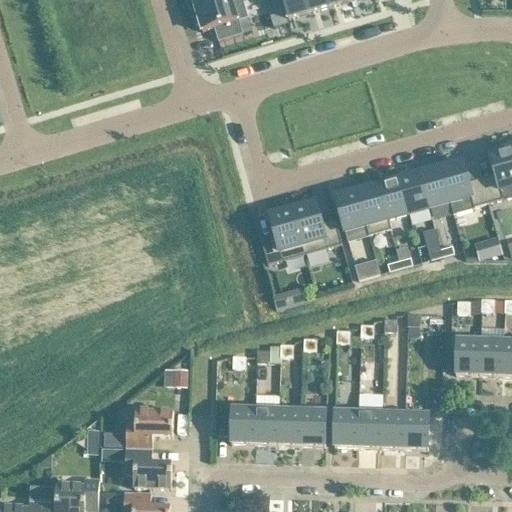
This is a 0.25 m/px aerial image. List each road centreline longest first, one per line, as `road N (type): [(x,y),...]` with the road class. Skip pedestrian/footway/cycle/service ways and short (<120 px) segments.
road 1 (residential): [(239,89),(264,187),(511,117)]
road 2 (residential): [(457,476),(435,485),(226,477),(211,488)]
road 3 (residential): [(239,89),(446,33)]
road 4 (residential): [(23,150),(189,103)]
